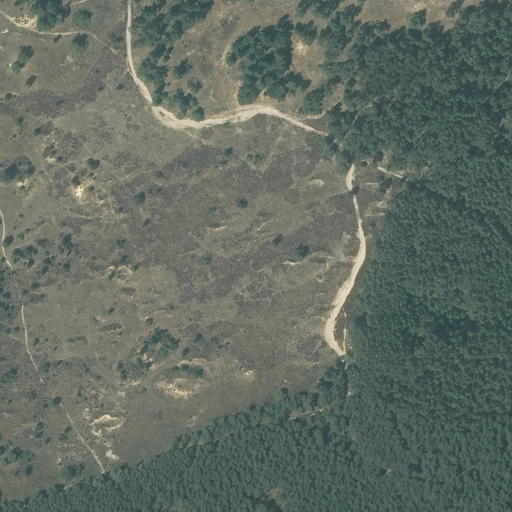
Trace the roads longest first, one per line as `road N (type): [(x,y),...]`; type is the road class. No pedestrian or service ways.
road 1 (track): [(352,157),(362,249),(329,337),(345,362),(343,406),(0,507)]
road 2 (track): [(129,0),(128,61),(155,106),(199,124),(262,110),(348,148),(352,157),(465,201),(496,217),(511,237)]
road 3 (track): [(348,148),(345,134),(364,105),(466,82),(501,86),(511,72)]
